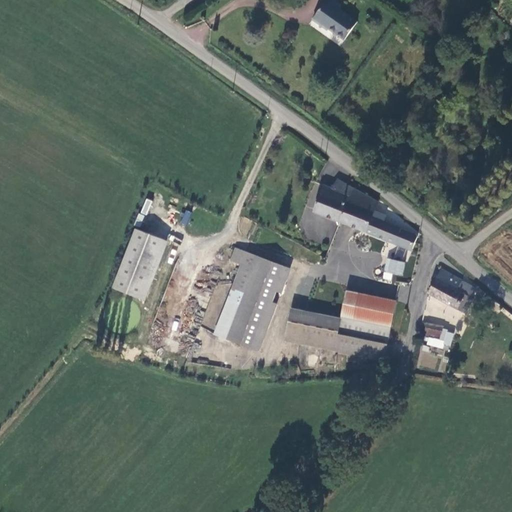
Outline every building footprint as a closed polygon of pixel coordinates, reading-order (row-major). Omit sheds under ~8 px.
[(336,9),(324,1),(307,24),(318,31),(319,29),(339,43),(352,24),(334,11),(336,9)] [(316,213),(413,250),(421,237),(385,222),(388,214),(378,210),(380,203),(338,184),(337,188),(334,186),(333,189),(326,187),(316,213)] [(141,213),(147,215),(152,201),(146,199),(141,213)] [(186,226),(192,212),(185,210),(179,223),(186,226)] [(137,301),(161,243),(134,233),(110,290),(137,301)] [(306,268),(312,253),(318,255),(319,252),(300,244),(293,263),(306,268)] [(235,268),(226,292),(239,297),(254,261),(230,251),(225,264),(235,268)] [(312,270),(318,255),(312,253),(306,268),(312,270)] [(401,262),(389,258),(385,271),(381,269),(378,277),(385,280),(387,273),(396,276),(401,262)] [(249,353),(271,296),(270,295),(280,271),(254,261),(239,297),(226,292),(210,337),(249,353)] [(467,304),(470,299),(463,295),(462,296),(455,293),(459,286),(460,284),(439,272),(426,295),(462,315),(468,305),(467,304)] [(303,314),(338,320),(344,295),(345,289),(309,283),(303,314)] [(470,299),(473,294),(459,286),(455,293),(462,296),(463,295),(470,299)] [(392,303),(344,295),(338,320),(337,323),(334,338),(384,346),(392,303)] [(337,323),(288,313),(283,338),(382,356),(384,346),(334,338),(337,323)] [(447,330),(423,323),(419,336),(443,343),(447,330)]
